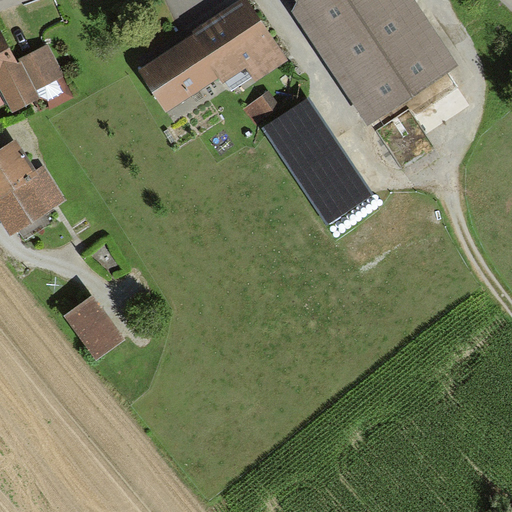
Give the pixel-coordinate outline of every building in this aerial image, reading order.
[(239,0),(139,69),(167,109),(237,62),(250,81),(280,60),(239,0)] [(291,0),(366,119),(446,69),(402,0),(291,0)] [(0,43),(0,93),(8,109),(34,95),(18,63),(12,66),(0,43)] [(69,95),(43,46),(21,58),(46,107),(69,95)] [(263,93),(242,109),(253,124),(275,107),(263,93)] [(295,105),(261,128),(324,221),(358,198),(295,105)] [(12,142),(0,149),(0,212),(10,229),(57,200),(39,171),(32,175),(12,142)] [(86,295),(62,314),(95,358),(120,339),(86,295)]
